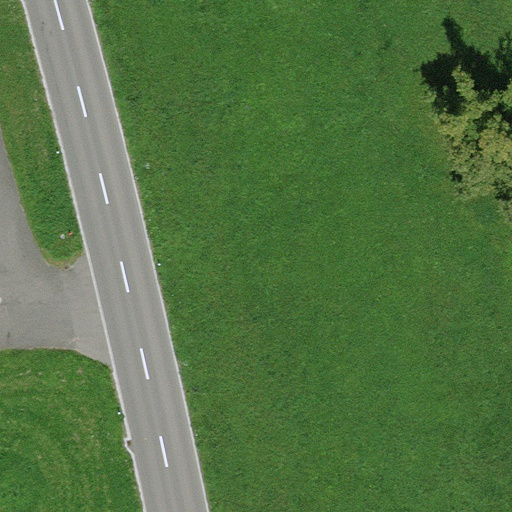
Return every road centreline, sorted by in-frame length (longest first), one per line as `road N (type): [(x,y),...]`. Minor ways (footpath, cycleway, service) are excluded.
road 1 (tertiary): [(57,0),(175,511)]
road 2 (track): [(0,335),(49,309),(127,293)]
